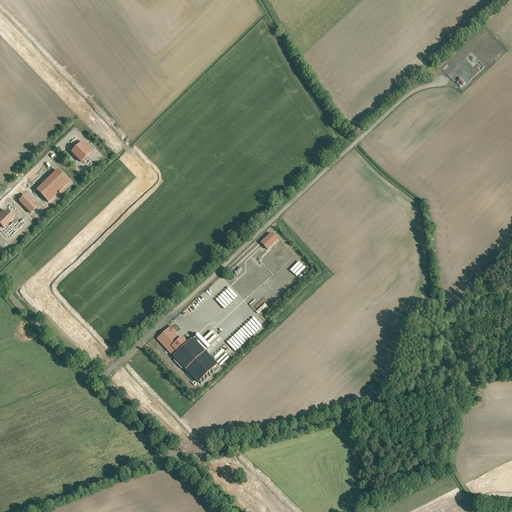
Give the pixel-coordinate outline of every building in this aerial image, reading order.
[(73,151),(81,142),(76,137),(68,146),(73,151)] [(82,144),(73,152),(82,162),(91,153),(82,144)] [(59,170),(37,190),(49,202),(70,182),(59,170)] [(26,195),(19,202),(30,213),(37,206),(26,195)] [(2,212),(0,214),(0,225),(4,229),(14,218),(8,212),(5,215),(2,212)] [(272,232),(261,242),(268,249),(278,239),(272,232)] [(237,265),(233,270),(237,274),(241,270),(237,265)] [(264,299),(256,306),(259,309),(262,306),(260,304),(265,300),(264,299)] [(259,314),(266,305),(264,303),(257,312),(259,314)] [(171,325),(157,338),(198,382),(218,364),(193,336),(188,341),(182,335),(179,337),(175,333),(177,331),(171,325)]
